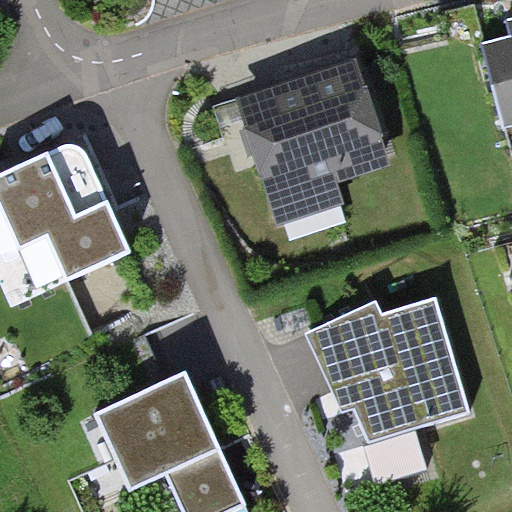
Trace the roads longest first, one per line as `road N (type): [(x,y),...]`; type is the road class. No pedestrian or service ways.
road 1 (residential): [(117,60),(313,511)]
road 2 (residential): [(117,60),(331,0)]
